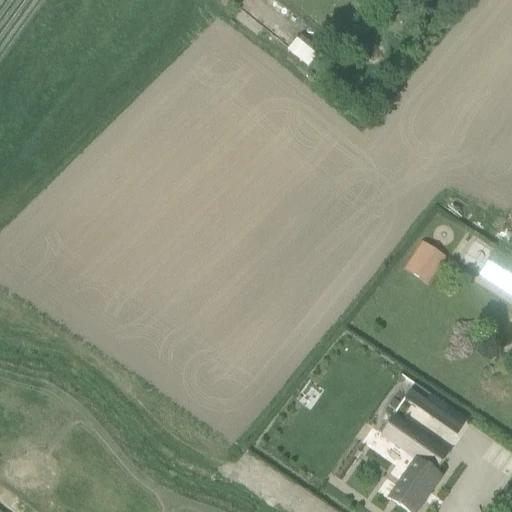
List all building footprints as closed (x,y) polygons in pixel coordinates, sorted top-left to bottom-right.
[(308,66),(318,55),(299,38),(289,50),(308,66)] [(448,212),(476,227),(483,215),(455,200),(448,212)] [(427,285),(445,259),(422,243),(404,270),(427,285)] [(511,261),(495,251),(478,277),(511,299),(511,261)] [(413,385),(403,399),(430,418),(441,404),(413,385)] [(433,426),(511,474),(511,442),(448,403),(433,426)] [(392,416),(379,435),(405,453),(411,445),(421,451),(386,500),(403,511),(415,511),(440,478),(435,474),(448,455),(392,416)]
